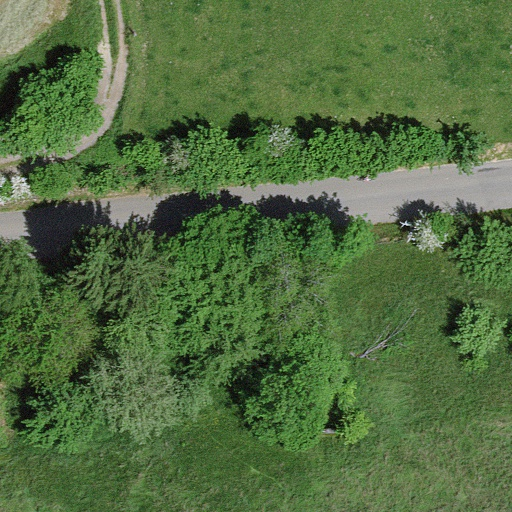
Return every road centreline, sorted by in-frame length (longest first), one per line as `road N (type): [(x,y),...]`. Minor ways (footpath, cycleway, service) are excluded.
road 1 (unclassified): [(511,182),(0,233)]
road 2 (track): [(0,163),(51,144),(103,98),(112,65),(107,0)]
